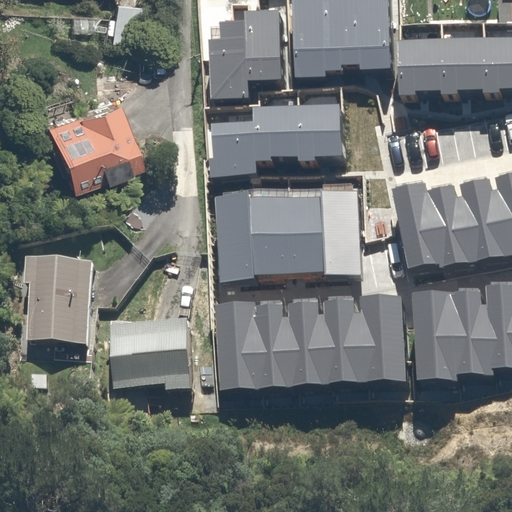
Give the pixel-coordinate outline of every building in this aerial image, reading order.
[(327,0),(293,0),(294,78),(325,77),(325,70),(329,70),(327,0)] [(327,0),(329,70),(342,70),(341,64),(361,64),(359,0),(327,0)] [(386,0),(359,0),(361,64),(361,70),(390,67),(386,0)] [(153,12),(119,7),(114,45),(147,51),(153,12)] [(278,11),(245,12),(245,20),(248,80),(281,79),(278,11)] [(248,80),(245,20),(221,21),(221,39),(210,40),(211,99),(249,98),(248,80)] [(511,37),(482,38),(483,89),(483,93),(499,92),(499,86),(511,86),(511,37)] [(482,38),(440,39),(441,89),(441,93),(457,93),(457,89),(483,89),(482,38)] [(440,39),(397,41),(399,94),(414,95),(414,90),(441,89),(440,39)] [(341,154),(338,103),(298,105),(300,155),(300,159),(314,158),(314,155),(341,154)] [(300,155),(298,105),(253,107),(254,120),(255,160),(271,160),(271,156),(300,155)] [(120,107),(50,132),(76,196),(146,171),(120,107)] [(255,160),(254,120),(211,122),(214,177),(256,173),(255,160)] [(511,172),(495,176),(497,189),(511,253),(511,252),(511,172)] [(458,184),(461,197),(474,260),(511,253),(497,189),(491,191),(488,177),(458,184)] [(393,190),(409,273),(439,267),(424,190),(422,184),(393,190)] [(452,184),(424,190),(439,267),(474,260),(461,197),(455,198),(452,184)] [(320,190),(320,194),(325,269),(326,276),(363,274),(357,187),(320,190)] [(216,194),(220,279),(253,278),(253,274),(249,197),(249,192),(216,194)] [(320,194),(288,196),(293,271),(325,269),(320,194)] [(288,196),(249,197),(253,274),(293,271),(288,196)] [(92,259),(26,257),(22,341),(90,342),(92,259)] [(489,305),(490,366),(511,365),(511,282),(488,283),(489,305)] [(412,292),(415,381),(455,380),(455,374),(453,291),(412,292)] [(453,291),(455,374),(490,373),(490,366),(489,305),(481,305),(481,291),(453,291)] [(361,297),(362,312),(366,385),(407,383),(402,295),(361,297)] [(323,314),(328,387),(366,385),(362,312),(354,312),(353,300),(323,302),(323,314)] [(218,303),(222,390),(261,389),(258,317),(254,317),(253,302),(218,303)] [(289,317),(292,387),(328,387),(323,314),(318,315),(317,303),(288,304),(289,317)] [(258,317),(261,389),(292,387),(289,317),(285,317),(284,304),(257,306),(258,317)] [(106,320),(111,383),(157,380),(157,390),(190,388),(185,314),(106,320)]
